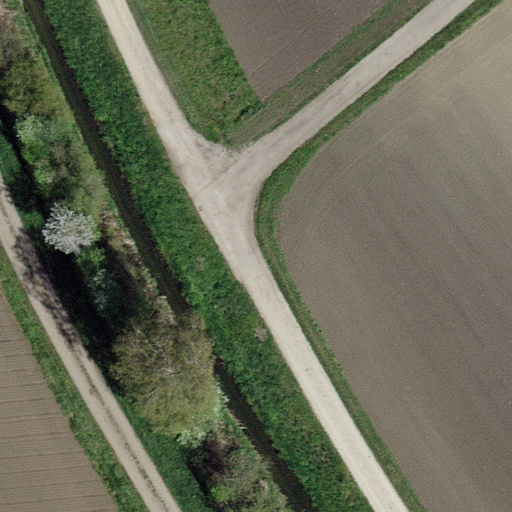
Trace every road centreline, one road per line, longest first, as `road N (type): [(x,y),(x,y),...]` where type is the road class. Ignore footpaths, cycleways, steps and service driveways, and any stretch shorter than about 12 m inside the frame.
road 1 (track): [(389,511),(220,211),(118,0)]
road 2 (track): [(158,511),(0,208)]
road 3 (track): [(220,211),(464,0)]
